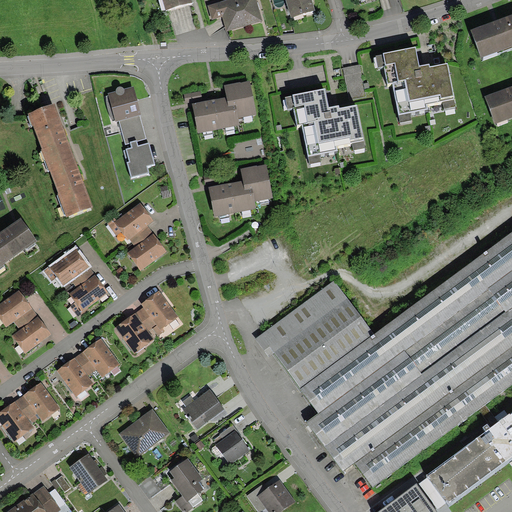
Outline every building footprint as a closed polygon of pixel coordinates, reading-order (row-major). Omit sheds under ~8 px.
[(191,0),(163,0),(166,10),(193,3),(191,0)] [(255,0),(239,0),(221,5),(228,33),(262,24),(255,0)] [(286,0),(291,17),(314,11),(311,0),(286,0)] [(511,18),(461,37),(469,58),(511,43),(511,18)] [(415,57),(379,63),(383,91),(404,88),(407,111),(452,104),(447,70),(418,75),(415,57)] [(348,77),(359,75),(359,79),(364,78),(362,66),(347,69),(348,77)] [(226,97),(192,104),(198,133),(240,125),(239,117),(256,114),(249,81),(224,86),(226,97)] [(116,92),(109,94),(109,95),(106,96),(106,102),(107,108),(110,115),(113,120),(115,120),(116,121),(119,120),(139,114),(141,114),(133,87),(124,89),(123,88),(122,87),(120,86),(118,87),(117,88),(116,90),(116,92)] [(200,91),(184,95),(186,103),(202,99),(200,91)] [(511,91),(487,101),(495,122),(511,116),(511,91)] [(324,95),(292,101),(297,132),(312,129),(316,154),(364,146),(358,111),(328,116),(324,95)] [(56,104),(28,114),(66,218),(93,208),(56,104)] [(139,114),(119,120),(126,145),(131,143),(136,141),(146,138),(139,114)] [(132,149),(126,150),(130,163),(128,164),(132,178),(149,173),(147,167),(154,165),(149,144),(138,147),(136,141),(131,143),(132,149)] [(242,180),(209,186),(215,216),(255,208),(253,201),(273,197),(266,164),(240,169),(242,180)] [(219,173),(203,176),(205,184),(221,181),(219,173)] [(115,218),(108,223),(117,235),(122,231),(128,239),(130,237),(137,247),(129,253),(141,269),(167,250),(148,225),(154,220),(141,202),(116,220),(115,218)] [(21,218),(0,233),(0,266),(37,241),(21,218)] [(369,482),(511,389),(511,241),(372,332),(340,283),(256,337),(270,360),(278,355),(319,418),(310,423),(344,474),(358,465),(369,482)] [(108,293),(75,248),(44,271),(51,280),(57,276),(64,285),(70,281),(76,288),(69,294),(75,303),(71,306),(79,317),(89,309),(88,308),(108,293)] [(51,335),(20,291),(0,305),(0,317),(6,326),(14,321),(20,329),(13,335),(25,353),(51,335)] [(178,317),(160,291),(142,303),(145,307),(115,328),(134,355),(155,341),(149,331),(152,328),(158,336),(165,331),(163,328),(178,317)] [(121,366),(102,339),(57,370),(76,397),(94,385),(89,377),(98,371),(104,378),(121,366)] [(41,383),(0,413),(0,422),(14,441),(34,426),(32,423),(40,417),(42,420),(59,408),(41,383)] [(186,407),(183,409),(198,430),(225,410),(209,390),(194,401),(191,396),(182,403),(186,407)] [(152,410),(120,433),(138,457),(170,433),(152,410)] [(511,419),(430,480),(450,506),(511,460),(511,419)] [(215,440),(218,444),(235,431),(239,437),(241,436),(233,424),(219,434),(220,436),(215,440)] [(239,437),(235,431),(218,444),(216,445),(230,464),(250,450),(239,437)] [(108,480),(90,454),(69,468),(87,494),(108,480)] [(204,479),(188,459),(170,472),(175,478),(171,480),(183,496),(175,502),(182,511),(188,511),(205,500),(199,493),(204,489),(199,482),(204,479)] [(62,476),(56,480),(65,492),(71,487),(62,476)] [(280,511),(296,500),(280,480),(266,490),(258,496),(267,508),(269,511),(280,511)] [(258,496),(266,490),(262,485),(247,496),(258,511),(260,511),(267,508),(258,496)] [(60,511),(61,511),(45,487),(6,511),(60,511)] [(432,511),(417,490),(386,511),(432,511)]
